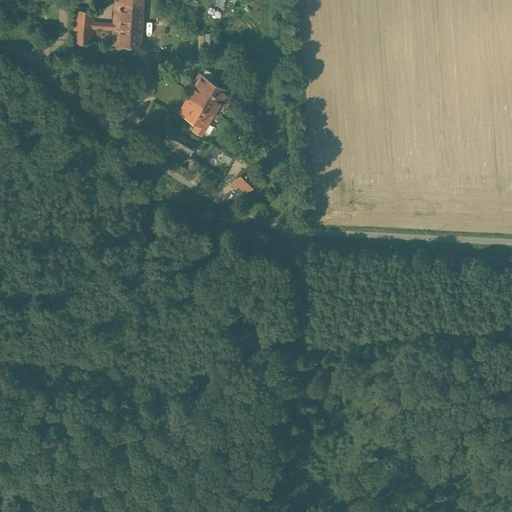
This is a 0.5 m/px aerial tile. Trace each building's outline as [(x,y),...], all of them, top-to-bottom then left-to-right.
[(142,0),(114,0),(112,44),(140,46),(142,0)] [(93,10),(75,9),(73,42),(91,43),(93,10)] [(227,89),(201,73),(188,95),(214,111),(227,89)] [(214,111),(188,95),(178,112),(196,122),(192,129),(200,134),(214,111)] [(195,143),(169,128),(160,143),(186,158),(195,143)] [(246,167),(233,181),(237,185),(245,192),(250,187),(258,178),(246,167)]
